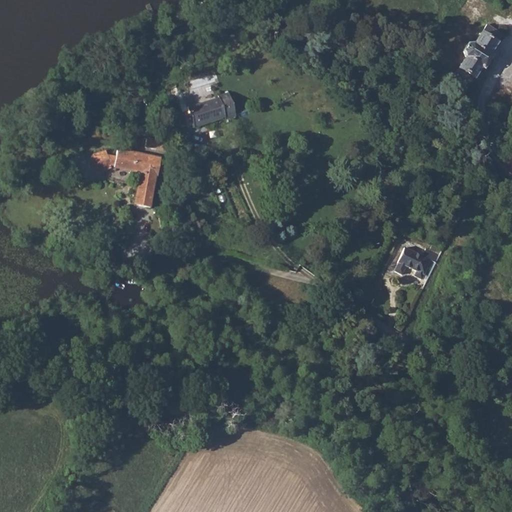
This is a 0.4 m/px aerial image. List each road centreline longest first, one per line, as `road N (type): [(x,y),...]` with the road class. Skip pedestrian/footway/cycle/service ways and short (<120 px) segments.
road 1 (unclassified): [(312,286),(511,389)]
road 2 (unclassified): [(151,263),(220,261),(312,286)]
road 3 (track): [(511,47),(478,109),(496,167),(511,176)]
road 4 (unclassified): [(229,164),(264,227),(312,286)]
